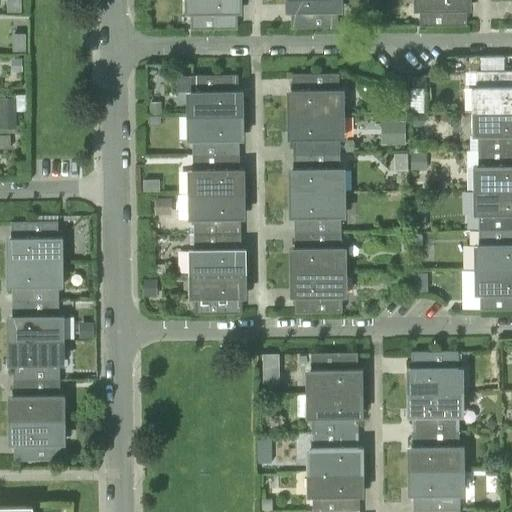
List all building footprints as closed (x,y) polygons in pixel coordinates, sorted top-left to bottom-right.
[(23,12),(22,0),(8,0),(9,12),(23,12)] [(237,28),(236,0),(190,0),(191,29),(237,28)] [(337,0),(291,0),(292,27),(338,27),(337,0)] [(467,25),(466,0),(419,0),(420,26),(467,25)] [(25,33),(13,34),(13,51),(26,50),(25,33)] [(22,57),(11,57),(12,71),(23,71),(22,57)] [(511,70),(478,71),(479,111),(511,110),(511,70)] [(293,113),(340,113),(339,73),(292,74),(293,113)] [(192,76),(193,116),(239,115),(238,75),(192,76)] [(415,91),(422,89),(423,89),(426,84),(425,77),(413,79),(415,87),(415,91)] [(18,111),(18,97),(0,96),(0,127),(18,128),(18,111)] [(162,101),(149,101),(150,114),(162,113),(162,101)] [(511,110),(479,111),(479,151),(511,149),(511,110)] [(293,152),(340,152),(340,113),(293,113),(293,152)] [(425,120),(425,113),(412,113),(413,126),(419,126),(425,120)] [(160,115),(148,115),(149,125),(161,124),(160,115)] [(239,115),(193,116),(193,155),(239,154),(239,115)] [(405,120),(380,121),(381,145),(406,144),(405,120)] [(10,134),(0,133),(0,147),(10,147),(10,134)] [(511,149),(479,151),(480,190),(511,189),(511,149)] [(294,192),(341,192),(340,152),(293,152),(294,192)] [(407,152),(394,153),(394,170),(408,170),(407,152)] [(424,152),(411,152),(411,169),(424,170),(424,152)] [(239,154),(193,155),(194,194),(240,193),(239,154)] [(158,180),(142,180),(142,191),(158,191),(158,180)] [(511,189),(480,190),(480,229),(511,229),(511,189)] [(295,232),(341,231),(341,192),(294,192),(295,232)] [(240,193),(194,194),(194,234),(241,233),(240,193)] [(173,194),(155,195),(155,216),(173,215),(173,194)] [(425,227),(425,216),(412,216),(413,228),(425,227)] [(12,262),(58,261),(57,221),(38,221),(11,222),(12,262)] [(511,229),(480,229),(481,269),(511,268),(511,229)] [(295,271),(342,271),(341,231),(295,232),(295,271)] [(241,233),(194,234),(195,274),(241,272),(241,233)] [(422,233),(413,234),(414,245),(422,245),(422,233)] [(182,269),(191,269),(191,249),(182,249),(182,269)] [(12,301),(58,300),(58,261),(12,262),(12,301)] [(511,268),(481,269),(481,309),(511,309),(511,268)] [(342,271),(295,271),(296,312),(342,311),(342,271)] [(407,271),(390,271),(390,281),(407,281),(407,271)] [(241,272),(195,274),(195,314),(242,313),(241,272)] [(141,297),(156,297),(155,278),(141,279),(141,297)] [(13,340),(59,340),(58,300),(12,301),(13,340)] [(79,321),(79,339),(93,339),(92,321),(79,321)] [(13,380),(59,379),(59,340),(13,340),(13,380)] [(412,352),(413,391),(459,391),(459,351),(412,352)] [(311,352),(311,393),(358,392),(358,352),(311,352)] [(14,420),(60,419),(59,379),(13,380),(14,420)] [(459,391),(413,391),(413,431),(459,430),(459,391)] [(358,392),(311,393),(312,432),(358,432),(358,392)] [(492,430),(497,423),(490,417),(485,424),(492,430)] [(60,459),(60,419),(14,420),(14,460),(60,459)] [(459,430),(413,431),(413,470),(460,469),(459,430)] [(358,432),(312,432),(312,471),(359,470),(358,432)] [(271,447),(256,447),(256,462),(271,462),(271,447)] [(460,469),(413,470),(414,510),(460,509),(460,469)] [(359,470),(312,471),(313,511),(359,510),(359,470)] [(272,497),(262,498),(262,510),(272,510),(272,497)]
